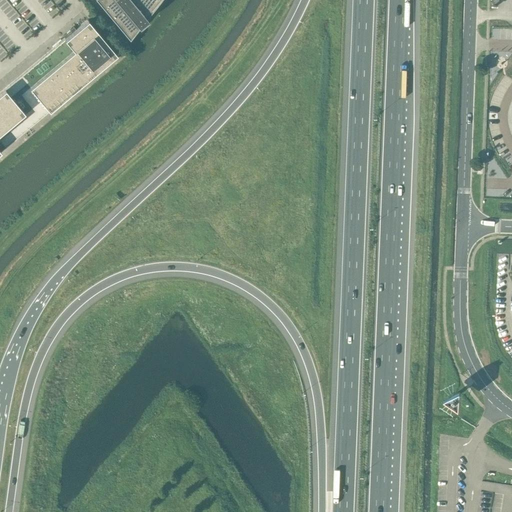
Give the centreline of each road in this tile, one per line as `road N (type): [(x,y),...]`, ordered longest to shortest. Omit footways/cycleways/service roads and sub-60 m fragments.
road 1 (motorway): [(8,511),(27,393),(52,334),(105,283),(160,267),(231,279),(274,308),(298,340),(317,390),(323,511)]
road 2 (motorway): [(305,0),(241,100),(42,297),(0,408)]
road 3 (motorway): [(363,0),(342,511)]
road 4 (motorway): [(378,511),(399,0)]
road 5 (unclassified): [(462,224),(471,0)]
road 6 (unclassified): [(511,410),(477,374),(466,347),(462,224)]
